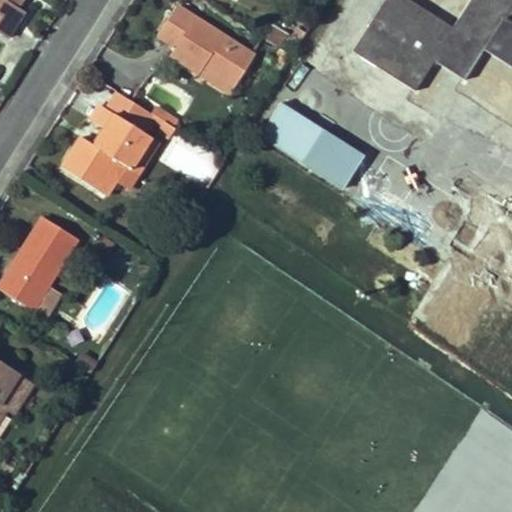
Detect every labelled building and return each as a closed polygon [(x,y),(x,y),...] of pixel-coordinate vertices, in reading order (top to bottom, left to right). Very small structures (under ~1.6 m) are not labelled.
[(5,0),(0,0),(0,34),(6,38),(23,12),(17,8),(5,0)] [(511,0),(469,0),(451,27),(441,21),(408,0),(383,0),(349,51),(442,110),(480,45),(511,64),(511,0)] [(469,0),(455,0),(441,21),(451,27),(469,0)] [(176,47),(170,56),(200,75),(205,67),(234,87),(255,56),(178,7),(158,36),(176,47)] [(271,30),(265,39),(277,47),(284,38),(271,30)] [(504,149),(511,136),(511,64),(480,45),(442,110),(504,149)] [(200,75),(229,94),(234,87),(205,67),(200,75)] [(151,115),(149,113),(117,93),(106,110),(114,114),(103,132),(93,146),(81,138),(60,168),(106,197),(115,184),(127,191),(136,177),(128,171),(149,140),(139,133),(151,115)] [(255,136),(343,189),(366,150),(280,97),(255,136)] [(114,114),(106,110),(99,106),(89,124),(103,132),(114,114)] [(149,113),(151,115),(159,120),(162,115),(153,109),(149,113)] [(162,115),(159,120),(172,128),(175,123),(162,115)] [(172,128),(164,123),(158,133),(167,138),(173,128),(172,128)] [(128,171),(136,177),(157,145),(149,140),(128,171)] [(466,245),(455,262),(511,295),(511,225),(474,202),(451,235),(466,245)] [(44,218),(0,285),(0,290),(30,311),(46,286),(77,239),(44,218)] [(421,321),(457,345),(484,306),(448,282),(421,321)] [(45,320),(61,296),(46,286),(30,311),(45,320)] [(75,363),(90,372),(95,364),(81,354),(75,363)] [(0,417),(5,410),(12,414),(32,384),(0,363),(0,417)]
